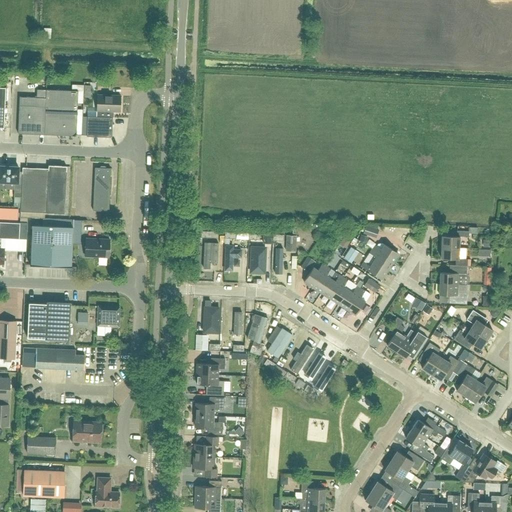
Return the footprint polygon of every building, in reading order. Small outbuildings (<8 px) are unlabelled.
[(18,133),(76,136),(78,91),(46,90),(45,99),(36,99),(36,97),(19,97),(18,133)] [(97,95),(96,117),(112,117),(113,111),(120,111),(120,95),(97,95)] [(96,117),(87,116),(86,136),(112,137),(112,117),(96,117)] [(14,197),(21,197),(20,211),(64,213),(66,166),(48,165),(48,169),(22,167),(22,172),(18,171),(18,167),(0,165),(0,181),(15,182),(14,197)] [(111,168),(95,167),(93,210),(109,211),(111,168)] [(52,226),(72,227),(72,220),(52,219),(52,226)] [(20,222),(0,221),(0,263),(4,264),(4,248),(1,248),(1,243),(0,243),(0,237),(19,238),(20,222)] [(72,227),(52,226),(32,225),(30,265),(72,267),(71,267),(73,227),(72,227)] [(363,233),(375,237),(378,230),(366,226),(363,233)] [(441,247),(459,248),(460,237),(468,237),(469,231),(457,230),(456,236),(442,236),(441,247)] [(272,234),(263,234),(263,240),(263,243),(271,244),(272,234)] [(296,235),(286,235),(285,251),(296,251),(296,235)] [(109,239),(86,238),(85,256),(101,257),(101,255),(107,255),(106,257),(109,257),(109,239)] [(204,243),(203,270),(210,271),(210,263),(216,264),(217,244),(204,243)] [(372,249),(393,262),(399,253),(384,244),(381,248),(375,244),(372,249)] [(224,245),(224,271),(232,272),(233,245),(224,245)] [(250,247),(249,274),(265,274),(266,248),(250,247)] [(350,247),(348,252),(343,258),(350,263),(357,251),(350,247)] [(459,248),(441,247),(441,258),(455,259),(455,265),(467,266),(468,259),(459,259),(459,248)] [(393,262),(372,249),(369,253),(376,257),(373,261),(388,271),(393,262)] [(307,256),(301,266),(307,270),(314,260),(307,256)] [(388,271),(373,261),(370,266),(364,261),(360,266),(382,280),(388,271)] [(326,266),(322,263),(317,270),(313,267),(303,282),(312,287),(326,266)] [(455,265),(455,273),(440,272),(439,283),(463,284),(466,284),(469,281),(469,276),(466,273),(467,266),(455,265)] [(321,293),(330,278),(326,276),(330,269),(326,266),(312,287),(321,293)] [(334,281),(330,278),(321,293),(329,299),(343,277),(339,274),(334,281)] [(338,304),(348,289),(343,287),(348,280),(343,277),(329,299),(338,304)] [(379,285),(368,277),(363,285),(375,292),(379,285)] [(439,294),(448,295),(448,302),(466,303),(466,295),(463,291),(463,284),(439,283),(439,294)] [(506,295),(511,291),(511,284),(509,287),(506,283),(502,285),(504,289),(503,290),(506,295)] [(346,310),(360,288),(356,285),(352,292),(348,289),(338,304),(346,310)] [(399,298),(406,302),(412,290),(405,286),(399,298)] [(360,288),(346,310),(355,315),(365,300),(361,298),(365,291),(360,288)] [(491,296),(483,296),(483,306),(491,306),(491,296)] [(27,338),(45,338),(69,339),(70,302),(46,301),(46,303),(29,303),(27,338)] [(447,309),(453,314),(458,309),(453,303),(447,309)] [(98,306),(97,326),(97,333),(111,333),(111,329),(118,329),(119,307),(98,306)] [(219,307),(202,306),(201,334),(218,334),(219,307)] [(473,323),(470,329),(486,339),(492,330),(481,322),(484,317),(472,310),(466,319),(473,323)] [(77,312),(77,322),(80,322),(80,326),(87,326),(88,313),(77,312)] [(234,313),(233,342),(240,342),(241,313),(234,313)] [(254,314),(246,340),(259,344),(267,318),(254,314)] [(387,345),(396,351),(406,336),(401,333),(404,327),(400,325),(403,321),(397,317),(388,330),(394,333),(387,345)] [(0,323),(0,357),(15,358),(16,321),(0,320),(0,323)] [(277,362),(294,336),(281,327),(264,353),(277,362)] [(480,349),(486,339),(470,329),(467,333),(460,329),(453,339),(465,346),(469,341),(480,349)] [(407,354),(414,358),(427,338),(416,330),(414,334),(409,331),(406,336),(396,351),(405,357),(407,354)] [(205,335),(199,335),(196,335),(195,349),(205,349),(205,336),(205,335)] [(431,374),(441,358),(436,354),(440,349),(429,342),(423,352),(429,356),(421,368),(431,374)] [(289,370),(297,375),(313,349),(306,344),(289,370)] [(251,346),(249,352),(260,356),(262,349),(259,349),(251,346)] [(36,348),(35,367),(84,369),(85,355),(75,354),(76,350),(36,348)] [(314,372),(309,381),(314,384),(330,360),(319,353),(309,368),(314,372)] [(446,361),(441,358),(431,374),(441,380),(448,368),(453,372),(459,362),(450,355),(446,361)] [(218,375),(219,368),(225,368),(225,359),(211,358),(211,364),(196,363),(196,365),(198,365),(197,374),(196,374),(218,375)] [(263,364),(273,370),(276,364),(274,363),(267,359),(263,364)] [(453,372),(456,373),(463,362),(461,360),(453,372)] [(456,390),(465,396),(476,380),(471,376),(475,369),(463,362),(456,373),(463,378),(456,390)] [(294,376),(287,372),(283,377),(293,383),(296,377),(294,376)] [(218,380),(218,375),(196,374),(197,375),(197,385),(210,385),(209,395),(223,395),(224,380),(218,380)] [(481,383),(476,380),(465,396),(475,402),(483,390),(485,391),(484,392),(490,396),(498,384),(486,376),(481,383)] [(0,425),(8,426),(9,404),(8,404),(8,398),(9,398),(10,378),(0,377),(0,425)] [(304,390),(310,394),(313,388),(307,385),(304,390)] [(35,397),(35,388),(26,388),(26,397),(35,397)] [(195,415),(213,416),(214,410),(223,410),(224,398),(209,397),(209,404),(196,403),(195,415)] [(213,416),(195,415),(194,427),(208,427),(207,434),(222,435),(222,422),(213,422),(213,416)] [(435,436),(438,433),(443,436),(446,432),(435,424),(432,428),(417,419),(411,428),(426,438),(430,433),(435,436)] [(73,421),(72,441),(84,441),(85,438),(101,438),(101,422),(73,421)] [(426,438),(411,428),(405,438),(417,445),(414,451),(430,462),(434,456),(426,451),(428,447),(423,443),(426,438)] [(55,438),(27,436),(27,453),(55,454),(55,438)] [(194,444),(193,456),(215,457),(216,449),(214,449),(214,445),(218,445),(218,437),(205,436),(205,444),(194,444)] [(451,452),(446,448),(440,458),(449,464),(453,458),(463,463),(472,449),(471,448),(470,449),(465,445),(466,443),(465,442),(464,443),(459,440),(451,452)] [(390,460),(407,471),(410,466),(417,470),(424,460),(412,452),(408,458),(397,451),(390,460)] [(469,466),(460,479),(458,481),(473,482),(478,473),(485,478),(487,476),(491,479),(497,469),(493,467),(496,461),(483,453),(473,470),(468,467),(470,463),(469,466)] [(215,464),(215,457),(193,456),(193,468),(204,469),(203,477),(216,478),(217,469),(213,469),(213,463),(215,464)] [(409,494),(414,497),(418,491),(408,485),(411,480),(404,476),(407,471),(390,460),(384,470),(396,477),(392,483),(409,494)] [(460,479),(469,466),(464,463),(463,465),(462,464),(454,476),(460,479)] [(24,470),(23,495),(63,497),(64,471),(24,470)] [(96,491),(95,506),(118,507),(119,492),(109,492),(109,488),(110,488),(111,478),(98,477),(97,491),(96,491)] [(241,496),(241,485),(236,485),(236,478),(225,478),(225,496),(241,496)] [(195,497),(221,498),(222,481),(209,480),(209,487),(195,486),(195,497)] [(302,498),(324,500),(325,488),(313,488),(314,481),(301,480),(301,492),(302,492),(302,498)] [(406,500),(409,494),(392,483),(389,488),(377,481),(371,491),(387,501),(391,496),(396,499),(399,495),(406,500)] [(387,501),(371,491),(365,500),(376,507),(373,511),(390,511),(391,510),(384,506),(387,501)] [(484,511),(485,502),(479,502),(479,493),(468,493),(467,506),(473,507),(472,511),(484,511)] [(439,511),(440,503),(434,502),(434,494),(420,494),(419,507),(427,508),(427,511),(439,511)] [(447,503),(440,503),(439,511),(451,511),(452,508),(460,508),(460,495),(447,495),(447,503)] [(491,502),(485,502),(484,511),(495,511),(496,508),(502,508),(503,496),(491,495),(491,502)] [(220,511),(221,498),(195,497),(194,508),(208,509),(207,511),(220,511)] [(300,509),(324,511),(324,500),(302,498),(295,498),(295,503),(300,503),(300,509)]
